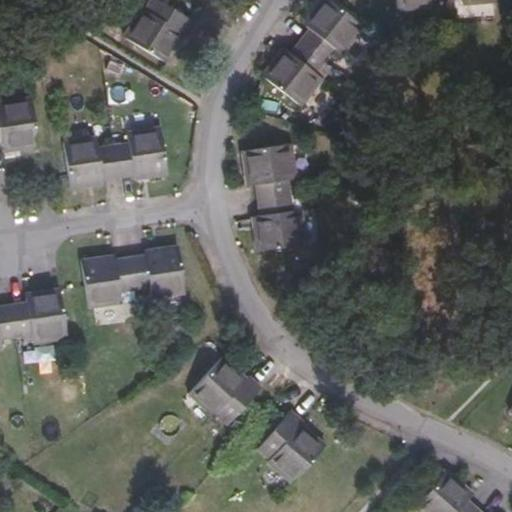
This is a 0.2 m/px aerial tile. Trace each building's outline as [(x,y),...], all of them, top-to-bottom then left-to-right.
[(179,34),(183,37),(186,38),(195,23),(157,0),(151,0),(145,11),(141,8),(123,37),(167,63),(175,49),(172,47),(179,34)] [(320,0),(315,7),(312,11),(316,14),(306,27),(309,29),(300,41),(325,61),(334,50),(340,54),(362,26),(329,0),(320,0)] [(396,0),(397,10),(432,7),(431,0),(396,0)] [(316,14),(312,11),(302,24),(306,27),(316,14)] [(175,49),(183,37),(179,34),(172,47),(175,49)] [(316,73),(325,61),(300,41),(290,53),(287,51),(276,64),(273,61),(272,62),(261,76),(300,106),(322,78),(316,73)] [(283,48),(273,61),(276,64),(287,51),(283,48)] [(331,66),(325,61),(316,73),(322,78),(331,66)] [(0,142),(1,142),(2,146),(18,144),(19,148),(21,148),(38,146),(31,97),(0,101),(0,142)] [(128,141),(112,144),(118,179),(133,177),(150,175),(150,178),(167,176),(160,126),(126,131),(128,141)] [(118,179),(112,144),(97,146),(95,135),(62,140),(69,190),(86,187),(86,184),(102,182),(118,179)] [(243,165),(244,170),(248,169),(251,185),(255,185),(257,200),(289,195),(287,180),(295,179),(290,143),(241,151),(243,165)] [(292,210),(289,195),(257,200),(260,215),(255,215),(258,232),(253,233),(254,235),(256,251),(305,244),(300,209),(292,210)] [(144,253),(129,256),(134,291),(150,289),(151,299),(184,294),(177,245),(160,247),(161,251),(144,253)] [(129,256),(114,258),(97,260),(97,257),(80,259),(87,309),(120,304),(119,293),(134,291),(129,256)] [(11,305),(15,337),(30,335),(32,343),(67,337),(60,289),(45,291),(41,292),(41,296),(25,299),(26,303),(11,305)] [(0,347),(2,348),(1,340),(15,337),(11,305),(0,307),(0,347)] [(232,371),(235,368),(223,356),(188,393),(212,416),(215,413),(226,424),(260,388),(248,376),(246,378),(243,381),(232,371)] [(246,378),(235,368),(232,371),(243,381),(246,378)] [(298,428),(301,424),(304,422),(290,410),(258,448),(269,458),(266,462),(292,484),(325,445),(312,434),(309,437),(298,428)] [(312,434),(301,424),(298,428),(309,437),(312,434)] [(476,511),(478,511),(467,501),(470,497),(457,486),(460,483),(459,482),(446,470),(413,507),(418,511),(476,511)] [(473,494),(460,483),(457,486),(470,497),(473,494)]
